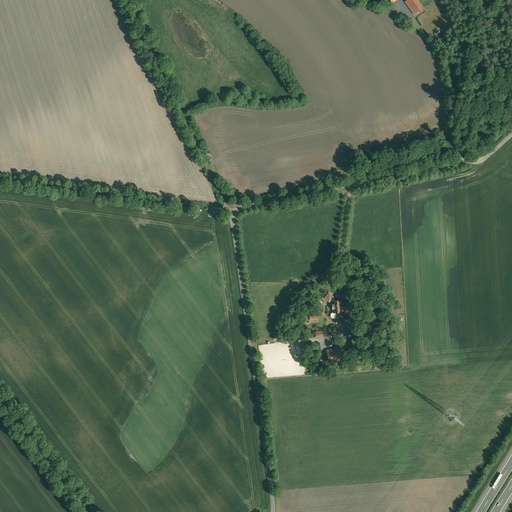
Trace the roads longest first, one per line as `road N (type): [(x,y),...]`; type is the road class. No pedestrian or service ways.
road 1 (unclassified): [(511,132),(484,156),(233,214),(273,511)]
road 2 (track): [(229,209),(0,179)]
road 3 (track): [(0,399),(85,511)]
road 4 (track): [(233,214),(178,107)]
